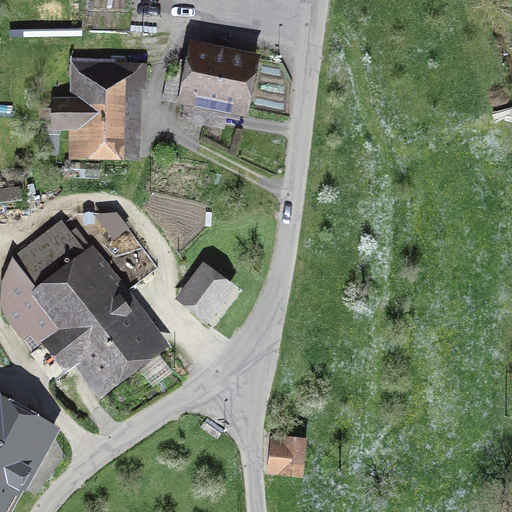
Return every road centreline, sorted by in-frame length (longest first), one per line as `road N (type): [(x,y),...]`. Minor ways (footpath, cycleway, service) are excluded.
road 1 (unclassified): [(244,371),(281,269),(317,0)]
road 2 (unclassified): [(45,511),(127,433),(244,371)]
road 3 (unclassified): [(256,511),(244,371)]
